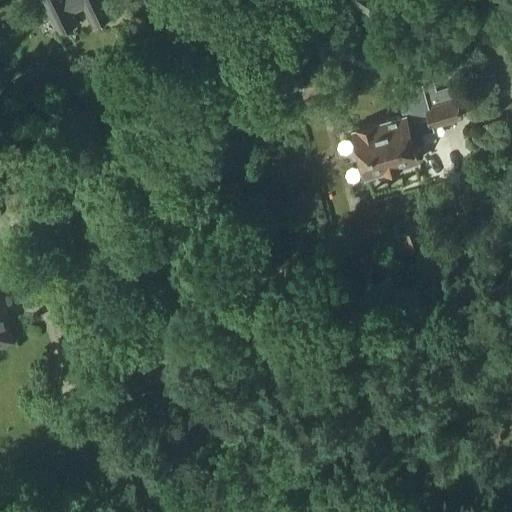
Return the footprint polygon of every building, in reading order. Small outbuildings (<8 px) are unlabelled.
[(41,0),(58,33),(76,24),(71,14),(83,8),(93,26),(111,17),(102,0),(41,0)] [(336,0),(369,23),(384,0),(336,0)] [(444,87),(459,82),(455,70),(440,75),(444,87)] [(129,73),(106,87),(120,108),(142,94),(129,73)] [(403,115),(352,130),(365,175),(418,160),(411,136),(432,130),(431,126),(461,118),(453,87),(435,92),(430,76),(421,79),(420,78),(395,85),(403,115)] [(24,163),(0,170),(0,200),(33,189),(24,163)] [(418,228),(399,233),(404,251),(423,246),(418,228)] [(0,303),(0,344),(9,341),(0,313),(0,305),(1,305),(0,303)] [(131,361),(122,365),(134,395),(186,372),(176,352),(164,357),(154,333),(125,346),(131,361)] [(472,419),(477,430),(496,421),(491,410),(472,419)] [(498,468),(511,495),(511,463),(511,461),(498,468)]
